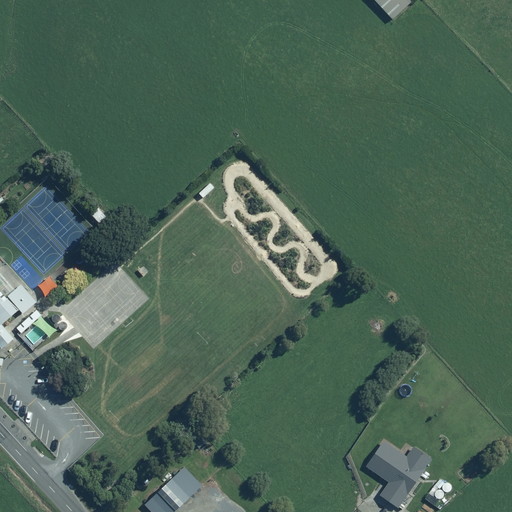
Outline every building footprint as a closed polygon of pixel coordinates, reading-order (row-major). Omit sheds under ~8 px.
[(406,0),(373,0),(392,20),(410,4),(406,0)] [(2,302),(0,299),(0,352),(1,354),(16,342),(1,325),(30,301),(18,288),(2,302)] [(15,327),(20,333),(41,315),(36,309),(15,327)] [(389,483),(380,495),(399,508),(432,460),(414,448),(408,457),(383,440),(365,466),(389,483)] [(144,505),(150,511),(173,511),(201,486),(184,467),(144,505)]
